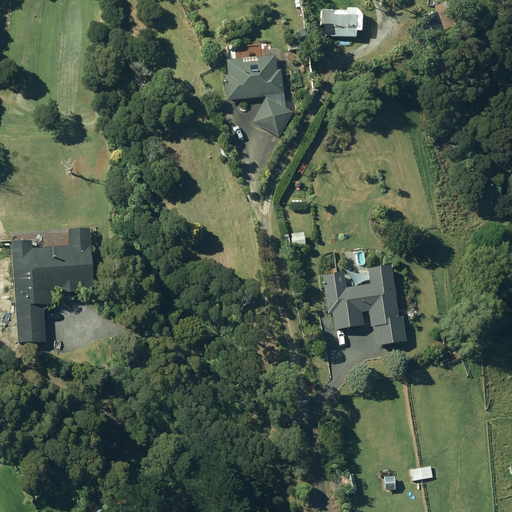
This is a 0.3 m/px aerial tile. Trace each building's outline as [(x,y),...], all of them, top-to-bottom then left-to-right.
[(324,36),(355,37),(356,10),(345,10),(345,11),(325,11),(324,36)] [(443,31),(436,13),(421,19),(427,36),(443,31)] [(287,44),(288,51),(309,48),(306,30),(298,30),(300,43),(287,44)] [(222,77),(225,101),(282,95),(280,70),(276,71),(274,56),(257,58),(257,63),(241,65),(240,60),(225,62),(227,76),(222,77)] [(92,88),(93,97),(104,97),(103,88),(92,88)] [(292,112),(264,99),(251,123),(278,138),(292,112)] [(290,235),(292,246),(304,245),(303,234),(290,235)] [(89,275),(106,277),(108,260),(100,259),(101,251),(92,250),(89,275)] [(374,328),(377,347),(405,343),(401,317),(397,318),(390,268),(367,271),(369,286),(345,289),(343,275),(321,278),(327,315),(331,314),(334,331),(363,327),(360,313),(367,312),(370,328),(374,328)] [(409,469),(411,480),(431,477),(430,466),(409,469)] [(355,490),(351,473),(338,476),(342,493),(355,490)] [(396,476),(384,476),(384,491),(396,492),(396,476)]
